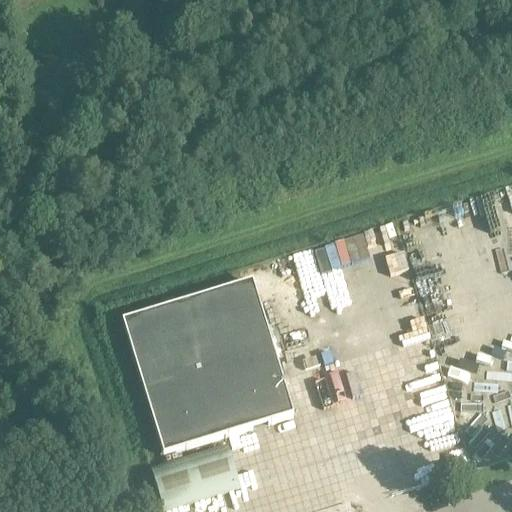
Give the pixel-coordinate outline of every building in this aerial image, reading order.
[(18,51),(29,47),(20,19),(10,23),(16,41),(15,42),(18,51)] [(396,218),(383,223),(392,247),(405,243),(396,218)] [(350,233),(357,257),(377,251),(370,227),(350,233)] [(410,258),(400,261),(404,277),(415,274),(410,258)] [(163,459),(293,419),(252,285),(122,325),(163,459)] [(389,303),(344,314),(356,362),(370,358),(367,345),(397,337),(389,303)] [(245,511),(226,450),(150,473),(162,511),(245,511)]
